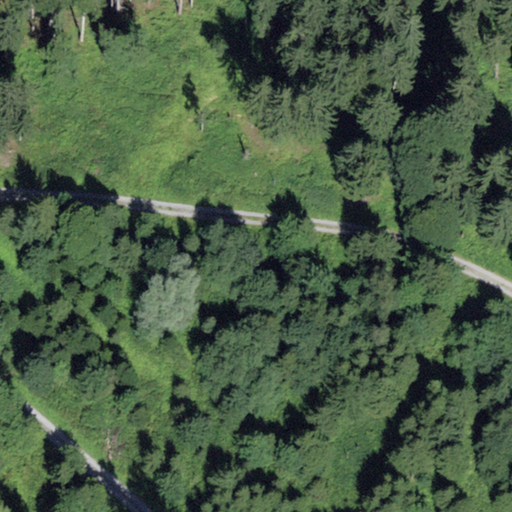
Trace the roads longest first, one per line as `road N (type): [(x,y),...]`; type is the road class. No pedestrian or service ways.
road 1 (track): [(0,197),(392,239),(511,291)]
road 2 (track): [(143,511),(0,388)]
